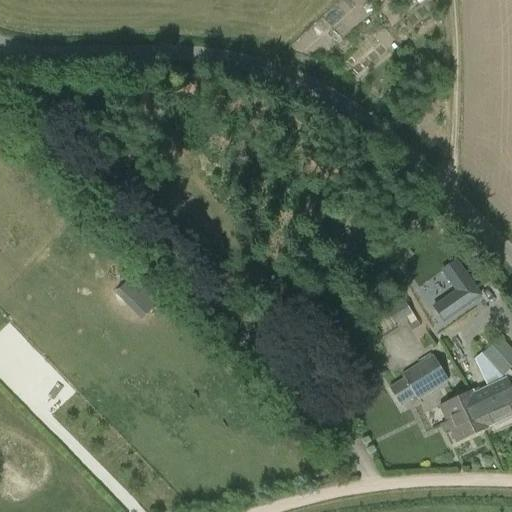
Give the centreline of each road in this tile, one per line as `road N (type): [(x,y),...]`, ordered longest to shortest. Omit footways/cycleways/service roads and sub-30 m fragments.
road 1 (unclassified): [(511,260),(369,118),(291,74),(208,54),(0,46)]
road 2 (track): [(266,511),(409,480),(511,480)]
